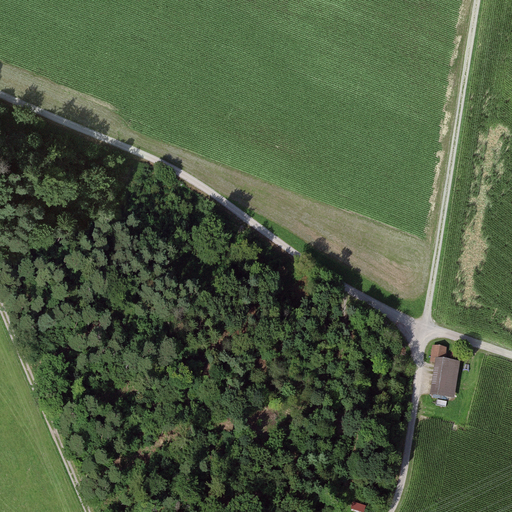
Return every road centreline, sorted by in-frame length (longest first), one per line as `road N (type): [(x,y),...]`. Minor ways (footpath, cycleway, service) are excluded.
road 1 (track): [(477,0),(425,329),(355,294),(175,172),(0,94)]
road 2 (track): [(391,511),(425,329),(511,355)]
road 3 (track): [(88,511),(0,309)]
road 4 (track): [(347,288),(345,341),(369,430)]
